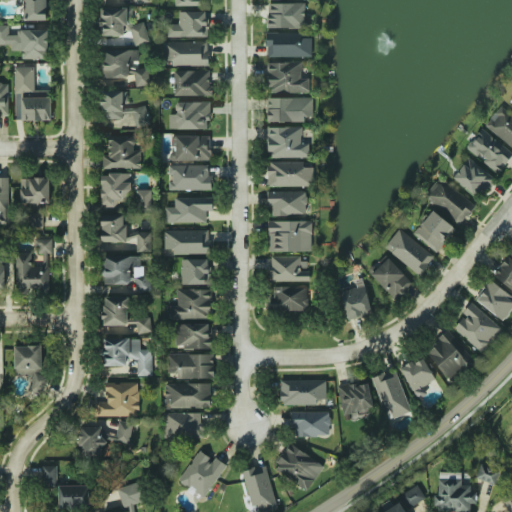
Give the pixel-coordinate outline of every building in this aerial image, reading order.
[(24,0),(24,19),(46,20),(46,0),(24,0)] [(267,3),(267,28),(305,27),(304,2),(267,3)] [(101,36),(130,35),(130,43),(146,43),(146,23),(130,24),(130,8),(100,8),(101,36)] [(207,37),(207,12),(179,11),(179,24),(167,24),(167,36),(207,37)] [(48,31),(9,31),(9,25),(0,25),(0,44),(11,44),(11,50),(22,50),(22,59),(48,58),(48,31)] [(266,56),(311,57),(312,38),(301,38),(301,33),(266,33),(266,56)] [(208,65),(209,42),(163,41),(163,65),(208,65)] [(132,85),(149,85),(149,68),(137,68),(137,49),(100,49),(100,78),(132,78),(132,85)] [(269,93),(309,92),(309,79),(302,79),(302,61),(268,62),(269,93)] [(34,90),(34,66),(14,66),(14,120),(51,120),(51,90),(34,90)] [(212,95),(211,70),(174,71),(174,96),(212,95)] [(126,91),(101,91),(101,118),(134,118),(134,125),(148,125),(148,107),(126,107),(126,91)] [(267,98),(267,122),(304,121),(304,116),(313,116),(313,97),(267,98)] [(168,114),(169,130),(209,129),(208,101),(175,102),(175,113),(168,114)] [(511,113),(502,105),(485,124),(511,147),(511,113)] [(269,157),(307,157),(306,127),(268,127),(269,157)] [(511,155),(511,152),(482,128),(467,146),(498,173),(511,155)] [(141,167),(141,150),(135,150),(134,135),(108,136),(109,155),(102,155),(103,169),(141,167)] [(173,160),(210,160),(210,136),(174,135),(173,160)] [(268,186),(313,185),(312,161),(267,162),(268,186)] [(210,164),(168,165),(169,190),(210,189),(210,164)] [(453,177),(478,198),(493,178),(476,164),(471,170),(464,164),(453,177)] [(131,173),(101,173),(102,204),(131,204),(131,173)] [(50,178),(26,177),(26,188),(19,188),(19,202),(49,203),(50,178)] [(475,205),(447,183),(444,187),(436,181),(425,196),(460,224),(475,205)] [(151,189),(136,189),(136,209),(151,209),(151,189)] [(272,215),(307,215),(306,191),(267,191),(267,206),(272,206),(272,215)] [(212,197),(174,196),(174,207),(165,206),(165,222),(206,223),(206,210),(212,210),(212,197)] [(456,230),(434,210),(414,232),(435,252),(456,230)] [(43,227),(43,213),(30,213),(30,227),(43,227)] [(102,251),(151,250),(150,231),(125,232),(125,215),(102,215),(102,251)] [(311,251),(312,221),(269,220),(269,250),(311,251)] [(384,248),(420,275),(435,256),(399,228),(384,248)] [(164,230),(164,249),(173,249),(173,254),(210,253),(210,229),(164,230)] [(52,238),(35,239),(36,253),(53,253),(52,238)] [(49,291),(49,254),(43,254),(43,266),(32,266),(32,252),(16,252),(15,291),(49,291)] [(104,284),(134,283),(135,291),(148,291),(147,255),(103,256),(104,284)] [(270,257),(270,281),(309,281),(308,256),(270,257)] [(493,277),(511,290),(511,259),(507,256),(493,277)] [(396,299),(412,281),(387,258),(371,275),(396,299)] [(181,284),(209,284),(210,259),(181,259),(181,284)] [(511,309),(511,297),(490,281),(476,299),(503,321),(511,309)] [(372,313),(363,282),(339,289),(348,320),(372,313)] [(272,286),(271,310),(307,311),(308,286),(272,286)] [(211,289),(177,289),(177,305),(170,305),(169,318),(210,319),(211,289)] [(127,297),(103,298),(104,326),(137,324),(137,332),(150,332),(150,316),(128,317),(127,297)] [(463,311),(466,314),(454,329),(482,352),(502,328),(471,302),(463,311)] [(175,324),(176,348),(212,347),(211,323),(175,324)] [(475,360),(448,331),(425,352),(452,381),(475,360)] [(140,338),(103,339),(103,365),(126,365),(126,359),(136,359),(137,375),(152,375),(152,350),(140,350),(140,338)] [(42,345),(14,345),(15,376),(27,375),(28,393),(44,392),(42,345)] [(213,354),(168,353),(168,378),(213,378),(213,354)] [(427,394),(423,386),(435,379),(422,356),(400,368),(417,399),(427,394)] [(395,369),(372,377),(387,420),(410,412),(395,369)] [(317,404),(317,399),(326,399),(326,380),(281,380),(281,405),(317,404)] [(339,387),(343,416),(373,411),(369,382),(339,387)] [(94,416),(138,416),(138,384),(106,383),(106,402),(94,402),(94,416)] [(210,383),(164,383),(165,408),(210,407),(210,383)] [(295,436),(329,436),(330,412),(291,411),(291,426),(295,426),(295,436)] [(164,413),(164,438),(202,437),(202,412),(164,413)] [(324,466),(290,443),(273,468),(306,491),(324,466)] [(178,482),(204,498),(226,464),(215,457),(213,460),(198,450),(178,482)] [(499,470),(480,464),(476,479),(495,484),(499,470)] [(248,496),(243,497),(247,511),(270,511),(277,510),(266,465),(242,471),(248,496)] [(42,486),(57,485),(57,466),(42,466),(42,486)] [(469,472),(437,472),(436,511),(470,511),(470,504),(476,504),(476,495),(469,495),(469,472)] [(134,511),(134,503),(145,502),(144,483),(119,485),(121,511),(109,511),(134,511)] [(400,495),(408,509),(426,498),(417,484),(400,495)] [(58,508),(88,509),(89,485),(59,485),(58,508)]
